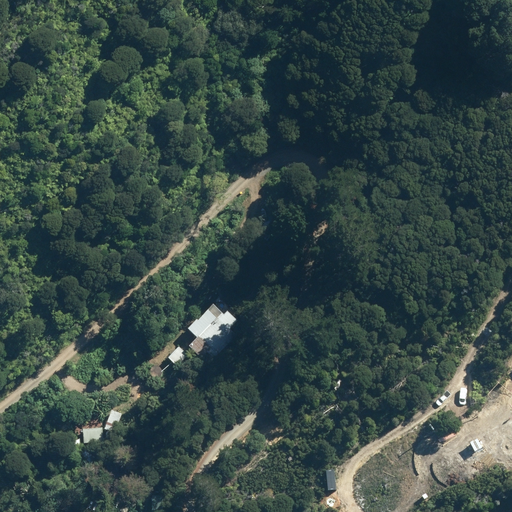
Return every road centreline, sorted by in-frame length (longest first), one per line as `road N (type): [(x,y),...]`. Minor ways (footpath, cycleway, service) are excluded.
road 1 (unclassified): [(190,511),(197,475),(266,397),(346,229),(324,172),(307,157)]
road 2 (unclassified): [(0,407),(177,253),(256,168),(288,152),(307,157)]
